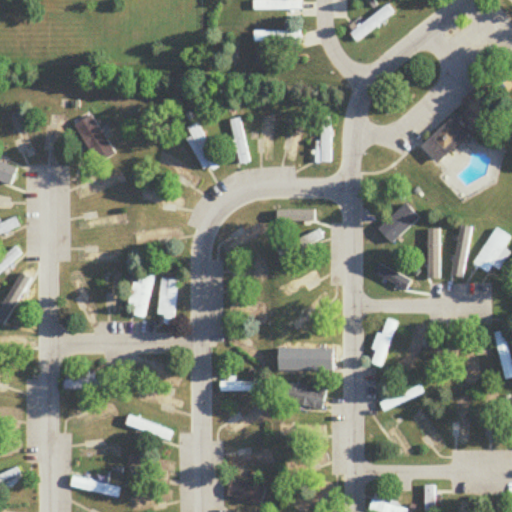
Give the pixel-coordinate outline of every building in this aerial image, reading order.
[(256,1),(256,10),(302,10),(302,1),(256,1)] [(396,14),(389,6),(352,35),(359,44),(396,14)] [(303,47),(303,32),(256,32),(256,47),(303,47)] [(99,165),(116,155),(93,116),(76,126),(99,165)] [(424,146),(439,164),(474,134),(459,117),(424,146)] [(240,166),(250,164),(241,119),(231,121),(240,166)] [(321,164),(333,164),(333,119),(321,119),(321,164)] [(194,137),(188,141),(208,173),(222,164),(197,125),(189,130),(194,137)] [(0,182),(13,187),(19,169),(0,162),(0,182)] [(0,226),(0,236),(21,228),(18,220),(0,226)] [(511,253),(506,249),(511,240),(511,237),(499,229),(475,264),(490,274),(495,268),(500,271),(511,253)] [(278,250),(282,259),(325,238),(320,230),(278,250)] [(0,263),(0,276),(24,256),(17,248),(0,263)] [(377,271),(409,292),(415,283),(384,261),(377,271)] [(156,275),(140,271),(131,307),(138,309),(137,317),(146,319),(156,275)] [(166,317),(165,326),(175,327),(179,281),(163,280),(160,317),(166,317)] [(292,326),(299,333),(331,301),(324,294),(292,326)] [(399,324),(388,320),(372,362),(382,367),(399,324)] [(406,369),(416,372),(429,325),(418,323),(406,369)] [(506,380),(511,378),(511,357),(507,332),(497,333),(506,380)] [(66,377),(66,392),(113,392),(113,382),(97,382),(97,377),(66,377)] [(221,383),(221,394),(262,394),(262,383),(221,383)] [(328,391),(291,384),(287,404),(324,411),(328,391)] [(381,402),(384,411),(425,398),(422,389),(381,402)] [(453,422),(453,444),(469,444),(469,402),(459,402),(459,422),(453,422)] [(174,433),(131,417),(128,427),(171,442),(174,433)] [(281,438),(329,438),(329,426),(281,426),(281,438)] [(285,476),(330,463),(327,454),(282,467),(285,476)] [(73,488),(119,499),(121,489),(75,478),(73,488)] [(266,490),(234,479),(228,496),(260,507),(266,490)] [(435,511),(436,486),(426,486),(426,511),(435,511)] [(371,511),(376,511),(408,511),(409,509),(373,500),(371,511)] [(495,511),(506,511),(506,502),(496,502),(495,511)]
